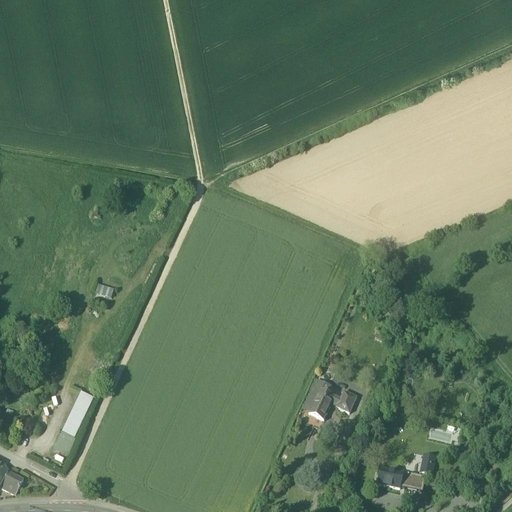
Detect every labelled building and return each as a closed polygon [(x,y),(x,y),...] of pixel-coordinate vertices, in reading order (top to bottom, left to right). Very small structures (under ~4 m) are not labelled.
[(111,300),(114,290),(100,286),(97,296),(111,300)] [(330,390),(316,384),(310,398),(316,401),(320,393),(327,396),(330,390)] [(71,458),(93,397),(80,392),(58,453),(71,458)] [(327,396),(320,393),(316,401),(312,410),(326,417),(332,405),(335,407),(338,401),(327,396)] [(356,400),(344,395),(340,402),(338,401),(335,407),(338,408),(336,411),(348,417),(356,400)] [(326,417),(312,410),(309,418),(323,424),(326,417)] [(435,462),(426,460),(422,480),(431,481),(435,462)] [(404,476),(380,471),(377,488),(400,493),(401,486),(404,476)] [(23,483),(7,474),(2,484),(0,487),(0,488),(15,497),(16,496),(22,484),(23,484),(23,483)] [(420,479),(404,476),(401,486),(418,489),(420,479)]
